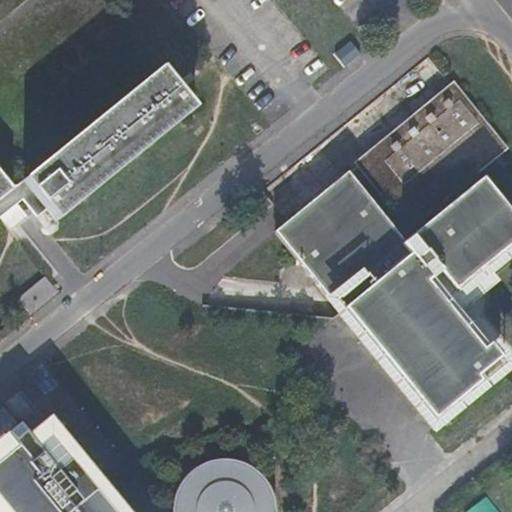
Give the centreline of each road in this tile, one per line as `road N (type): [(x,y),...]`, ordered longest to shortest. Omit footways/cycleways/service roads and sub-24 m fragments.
road 1 (residential): [(314,123),(146,259)]
road 2 (residential): [(469,0),(314,123)]
road 3 (residential): [(146,259),(0,377)]
road 4 (residential): [(146,259),(207,290),(325,294)]
road 5 (residential): [(221,0),(314,123)]
